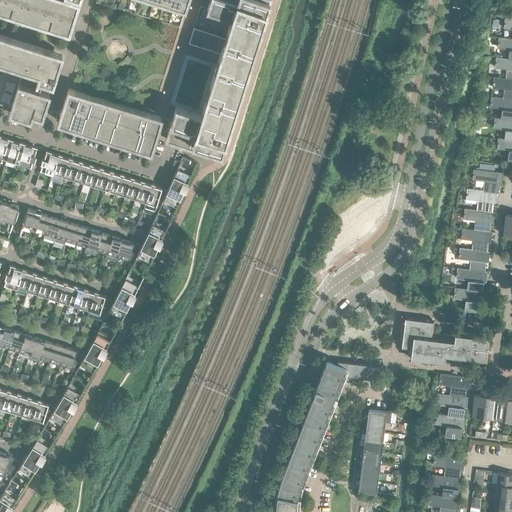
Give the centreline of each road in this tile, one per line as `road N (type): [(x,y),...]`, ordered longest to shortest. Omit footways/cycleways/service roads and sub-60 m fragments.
road 1 (tertiary): [(384,279),(415,230),(463,0)]
road 2 (tertiary): [(450,0),(404,223),(389,251),(371,263)]
road 3 (tertiary): [(289,369),(240,511)]
road 4 (residential): [(172,145),(164,167),(152,171),(44,138)]
road 5 (tertiary): [(253,511),(302,374)]
road 6 (residential): [(44,138),(88,0)]
road 7 (tertiary): [(371,263),(318,304),(289,369)]
road 8 (residential): [(500,328),(396,309),(384,279)]
road 9 (tertiary): [(302,374),(323,324),(384,279)]
road 10 (residential): [(316,511),(353,393)]
road 11 (residential): [(25,200),(141,237)]
road 12 (residential): [(500,325),(497,257),(506,207)]
